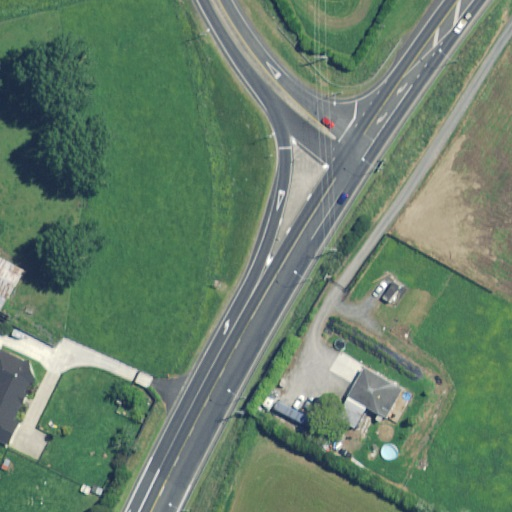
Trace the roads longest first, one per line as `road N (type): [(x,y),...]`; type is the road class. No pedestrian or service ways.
road 1 (primary): [(151,511),(252,315)]
road 2 (primary): [(252,315),(284,175),(273,101)]
road 3 (tertiary): [(225,0),(279,77),(365,140)]
road 4 (primary): [(252,315),(350,163)]
road 5 (primary): [(365,140),(465,0)]
road 6 (tertiary): [(273,101),(204,0)]
